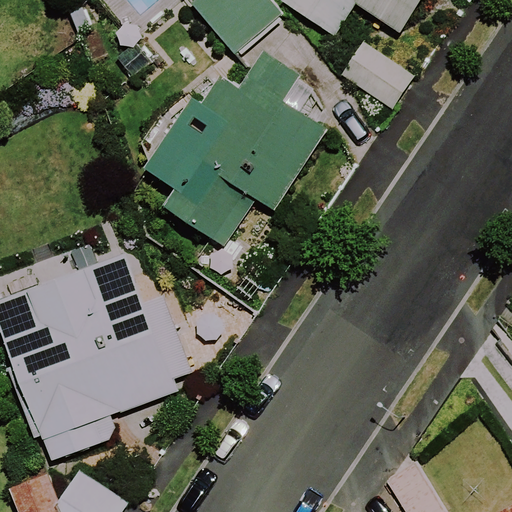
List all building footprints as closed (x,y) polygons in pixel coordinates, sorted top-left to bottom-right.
[(281,18),(265,0),(197,0),(189,7),(234,59),(281,18)] [(275,0),(331,39),(355,6),(397,36),(422,0),(275,0)] [(411,83),(364,44),(339,75),(385,114),(411,83)] [(132,46),(98,79),(120,101),(154,69),(132,46)] [(162,211),(206,241),(196,254),(228,276),(247,249),(231,238),(256,202),(271,213),(326,134),(286,107),(299,88),(258,60),(234,95),(206,76),(143,169),(175,191),(162,211)] [(162,302),(144,309),(123,257),(0,305),(0,339),(49,465),(117,439),(109,419),(176,393),(171,379),(189,372),(162,302)] [(444,511),(415,465),(383,485),(400,511),(444,511)] [(52,472),(1,489),(9,511),(122,511),(126,508),(78,473),(58,490),(52,472)]
